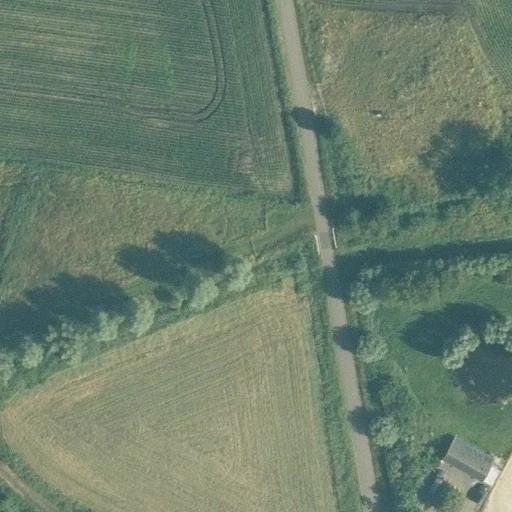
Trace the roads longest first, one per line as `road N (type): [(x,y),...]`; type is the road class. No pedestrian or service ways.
road 1 (unclassified): [(372,511),(283,0)]
road 2 (track): [(321,214),(0,346)]
